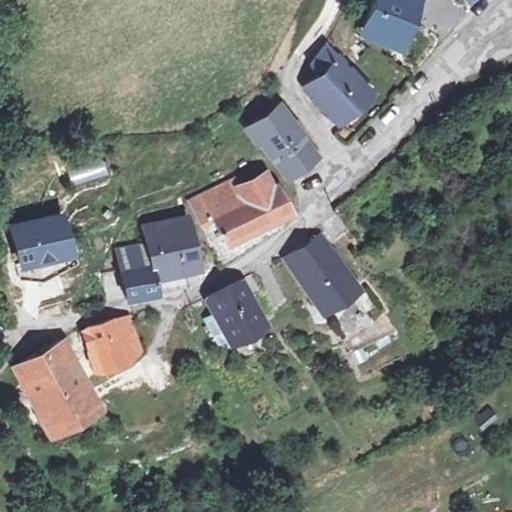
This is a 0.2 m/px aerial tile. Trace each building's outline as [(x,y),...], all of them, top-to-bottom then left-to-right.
[(367,0),(356,32),(385,43),(387,43),(396,17),(410,21),(417,0),(367,0)] [(319,72),(323,79),(310,94),(340,129),(375,99),(334,51),(319,72)] [(274,99),(244,123),(254,135),(256,133),(283,169),(311,147),(274,99)] [(211,184),(187,198),(197,219),(213,211),(225,235),(288,203),(272,177),(268,179),(261,166),(235,179),(232,173),(211,184)] [(58,211),(9,222),(17,258),(65,247),(58,211)] [(184,215),(145,225),(146,242),(147,253),(190,248),(184,215)] [(313,224),(281,250),(316,309),(350,288),(313,224)] [(146,242),(115,244),(117,269),(148,266),(147,253),(146,242)] [(147,253),(148,266),(150,287),(173,285),(180,281),(178,265),(191,263),(190,248),(147,253)] [(77,265),(21,286),(29,308),(86,287),(77,265)] [(148,266),(117,269),(118,291),(150,287),(148,266)] [(107,301),(119,297),(110,270),(97,274),(107,301)] [(233,276),(201,293),(211,312),(223,338),(255,319),(233,276)] [(116,312),(80,323),(89,365),(120,358),(118,349),(126,347),(116,312)] [(211,312),(200,318),(211,345),(223,338),(211,312)] [(59,335),(9,364),(32,410),(56,394),(79,378),(59,335)] [(79,378),(56,394),(66,416),(90,401),(79,378)] [(56,394),(32,410),(43,431),(66,416),(56,394)] [(474,416),(480,428),(497,419),(491,408),(474,416)]
